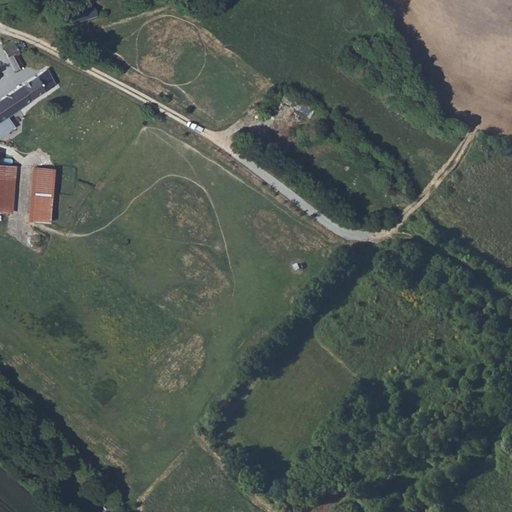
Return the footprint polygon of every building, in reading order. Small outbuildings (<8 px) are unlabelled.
[(70,10),(73,20),(96,11),(91,1),(70,10)] [(30,48),(26,41),(10,50),(21,70),(30,66),(29,63),(32,61),(26,49),(30,48)] [(63,81),(54,64),(0,102),(0,122),(26,106),(34,118),(45,110),(38,98),(63,81)] [(0,211),(13,213),(17,165),(0,163),(0,211)] [(32,166),(28,221),(50,222),(54,167),(32,166)]
